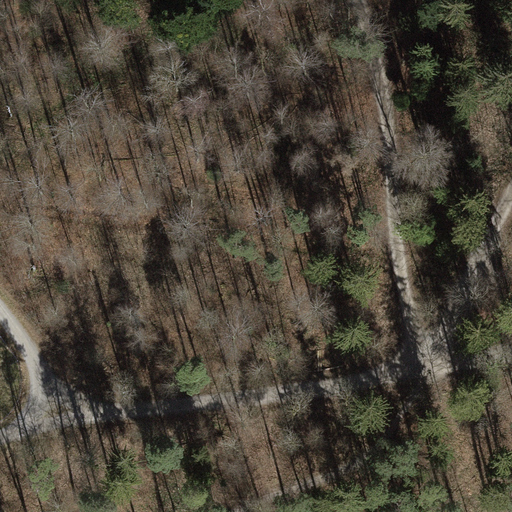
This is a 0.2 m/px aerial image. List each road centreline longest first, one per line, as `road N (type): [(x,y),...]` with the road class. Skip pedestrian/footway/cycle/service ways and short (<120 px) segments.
road 1 (track): [(0,438),(67,418),(411,376),(511,354)]
road 2 (track): [(356,0),(380,78),(411,376)]
road 3 (track): [(511,189),(411,376)]
road 4 (track): [(67,418),(0,309)]
